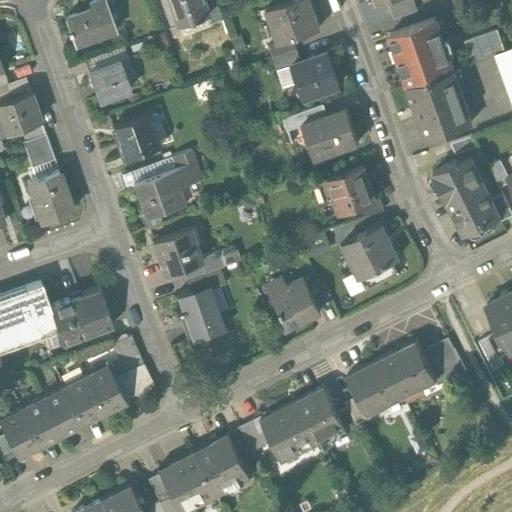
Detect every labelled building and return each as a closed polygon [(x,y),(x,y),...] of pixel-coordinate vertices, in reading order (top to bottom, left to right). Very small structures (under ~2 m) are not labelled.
[(91,9),(65,18),(69,30),(68,30),(69,34),(71,33),(75,45),(91,39),(89,35),(114,26),(104,0),(99,0),(89,3),(91,9)] [(169,0),(179,25),(208,15),(202,0),(169,0)] [(291,0),(290,1),(267,9),(273,24),(279,22),(285,39),(279,41),(279,43),(292,39),(320,29),(309,0),(291,0)] [(412,0),(390,0),(397,17),(416,10),(412,0)] [(435,18),(390,34),(395,49),(393,50),(398,62),(399,61),(408,85),(453,69),(435,18)] [(496,30),(464,41),(472,62),(504,51),(496,30)] [(292,39),(279,43),(279,41),(269,45),(273,57),(296,49),(292,39)] [(296,49),(273,57),(278,71),(293,66),(292,65),(300,62),(296,49)] [(300,62),(292,65),(293,66),(304,98),(340,85),(328,52),(300,62)] [(121,65),(91,75),(101,105),(131,95),(121,65)] [(453,69),(408,85),(426,138),(472,122),(453,69)] [(7,84),(0,86),(0,101),(11,97),(7,84)] [(11,97),(0,101),(0,115),(6,132),(40,120),(30,91),(11,97)] [(300,124),(313,162),(356,148),(344,110),(300,124)] [(148,114),(114,126),(119,141),(118,141),(124,159),(159,146),(148,114)] [(44,134),(22,142),(31,168),(53,160),(44,134)] [(473,135),(451,142),(455,153),(478,145),(473,135)] [(192,149),(172,156),(176,168),(196,161),(192,149)] [(471,157),(458,163),(456,160),(433,171),(441,189),(446,200),(447,200),(463,232),(499,215),(500,214),(491,198),(471,157)] [(176,168),(132,183),(144,217),(184,203),(179,186),(202,178),(196,161),(176,168)] [(363,165),(323,179),(330,199),(335,198),(340,212),(375,199),(363,165)] [(58,172),(27,182),(41,222),(72,211),(58,172)] [(511,214),(511,212),(502,192),(491,198),(500,214),(499,215),(501,220),(511,214)] [(381,223),(343,242),(366,288),(398,272),(392,260),(398,258),(381,223)] [(188,227),(152,240),(164,274),(200,261),(199,258),(188,227)] [(323,230),(302,237),(307,251),(327,243),(323,230)] [(230,251),(199,258),(200,261),(204,272),(219,267),(234,262),(230,251)] [(204,272),(184,279),(188,291),(190,290),(192,294),(209,288),(224,282),(219,267),(204,272)] [(304,277),(268,295),(285,327),(320,309),(304,277)] [(40,282),(0,296),(0,366),(2,366),(0,361),(0,349),(57,330),(49,307),(40,282)] [(209,288),(192,294),(190,290),(188,291),(176,295),(192,340),(224,329),(209,288)] [(98,290),(49,307),(57,330),(62,345),(111,327),(98,290)] [(511,290),(510,292),(509,290),(499,295),(500,296),(486,303),(499,330),(509,350),(511,348),(511,290)] [(499,330),(489,335),(500,356),(510,351),(509,350),(499,330)] [(131,335),(111,345),(120,363),(138,354),(136,350),(131,335)] [(489,335),(479,340),(493,368),(503,363),(500,356),(489,335)] [(416,339),(382,356),(402,396),(435,379),(436,379),(427,360),(416,339)] [(454,347),(427,360),(436,379),(435,379),(438,384),(466,370),(454,347)] [(138,354),(120,363),(125,372),(143,363),(138,354)] [(382,356),(347,373),(358,395),(367,413),(368,413),(402,396),(382,356)] [(143,363),(125,372),(136,394),(154,385),(143,363)] [(106,364),(84,374),(104,413),(125,402),(124,400),(113,378),(106,364)] [(125,372),(113,378),(124,400),(136,394),(125,372)] [(84,374),(63,385),(82,423),(104,413),(84,374)] [(63,385),(41,396),(60,435),(82,423),(63,385)] [(324,385),(297,399),(318,442),(319,441),(320,444),(325,446),(332,442),(335,433),(344,428),(346,428),(338,412),(324,385)] [(358,395),(345,401),(348,407),(357,424),(370,417),(368,413),(367,413),(358,395)] [(41,396),(20,407),(39,445),(60,435),(41,396)] [(262,416),(260,417),(272,440),(271,440),(281,460),(318,442),(297,399),(262,416)] [(20,407),(0,417),(0,423),(4,432),(16,455),(17,457),(39,445),(20,407)] [(357,424),(348,407),(338,412),(346,428),(344,428),(350,439),(362,433),(357,424)] [(261,414),(239,425),(252,450),(271,440),(272,440),(260,417),(262,416),(261,414)] [(239,425),(229,430),(228,433),(229,433),(244,461),(255,455),(252,450),(239,425)] [(16,455),(4,432),(0,433),(0,449),(5,460),(16,455)] [(217,436),(208,441),(207,443),(193,451),(213,490),(228,483),(232,490),(235,491),(243,487),(243,484),(242,481),(251,476),(244,461),(229,433),(228,433),(218,438),(217,436)] [(193,451),(167,463),(169,467),(159,472),(170,496),(178,511),(215,493),(213,490),(193,451)] [(170,496),(159,472),(148,478),(159,500),(160,502),(170,496)] [(142,511),(128,484),(99,498),(106,511),(142,511)] [(99,498),(70,511),(106,511),(99,498)] [(159,500),(148,505),(151,511),(164,511),(160,502),(159,500)]
